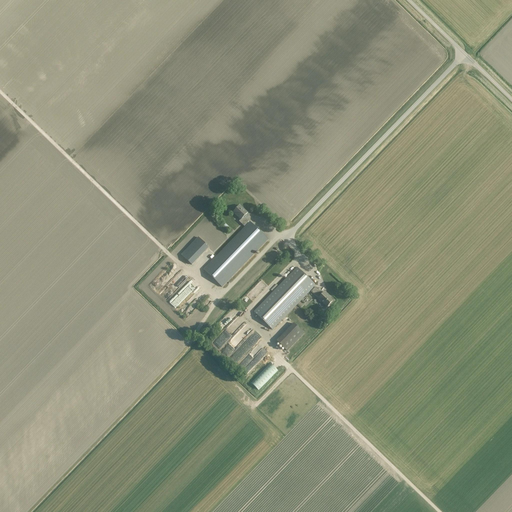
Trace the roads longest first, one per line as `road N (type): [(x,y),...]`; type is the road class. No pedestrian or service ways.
road 1 (track): [(0,91),(165,250)]
road 2 (track): [(289,366),(440,511)]
road 3 (unclassified): [(511,99),(408,0)]
